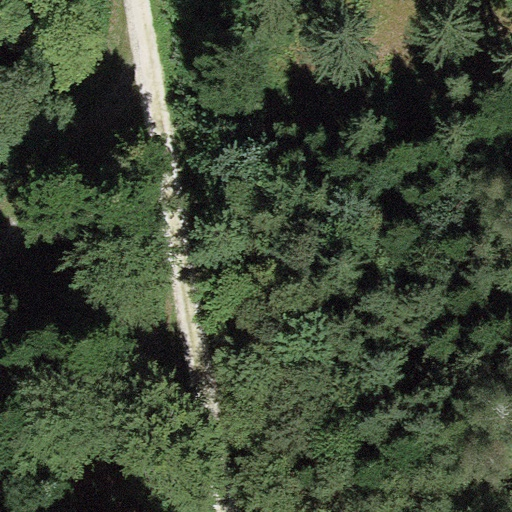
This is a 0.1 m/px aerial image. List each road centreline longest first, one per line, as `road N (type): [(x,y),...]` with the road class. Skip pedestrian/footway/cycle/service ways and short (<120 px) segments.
road 1 (track): [(220,511),(130,0)]
road 2 (track): [(0,263),(147,99)]
